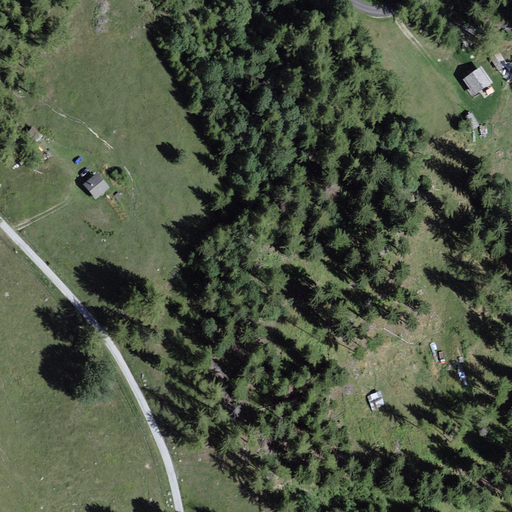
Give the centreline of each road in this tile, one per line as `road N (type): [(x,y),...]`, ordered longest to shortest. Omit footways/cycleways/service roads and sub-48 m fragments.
road 1 (unclassified): [(182,511),(134,380),(77,302),(0,220)]
road 2 (unclassified): [(350,0),(380,12),(414,5),(455,29),(511,31)]
